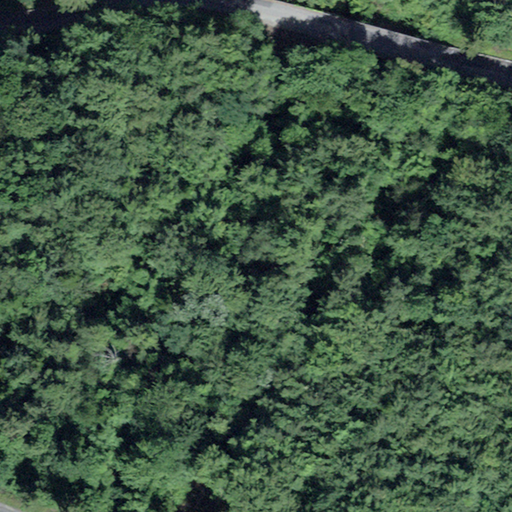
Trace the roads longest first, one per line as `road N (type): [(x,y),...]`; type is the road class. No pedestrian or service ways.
road 1 (tertiary): [(511,73),(216,0)]
road 2 (tertiary): [(124,0),(0,24)]
